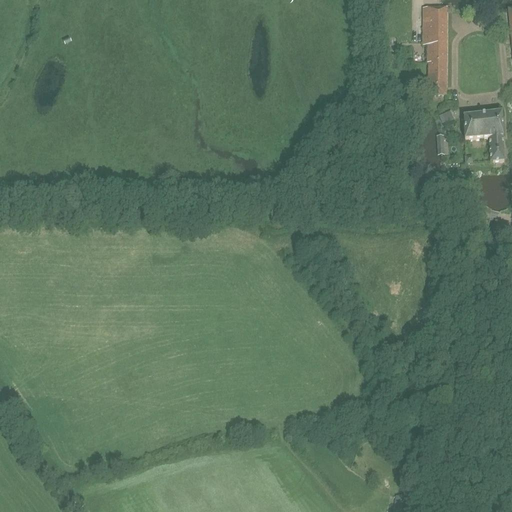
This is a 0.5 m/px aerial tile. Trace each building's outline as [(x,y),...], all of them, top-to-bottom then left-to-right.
[(427,47),(446,47),(446,10),(423,10),(423,47),(427,47)] [(446,47),(427,47),(427,65),(428,65),(427,97),(446,97),(446,47)] [(488,141),(502,140),(501,116),(463,120),(464,143),(488,141)] [(502,140),(488,141),(490,164),(504,163),(502,140)] [(507,238),(509,226),(496,223),(493,235),(507,238)] [(406,511),(408,499),(395,497),(393,511),(406,511)]
